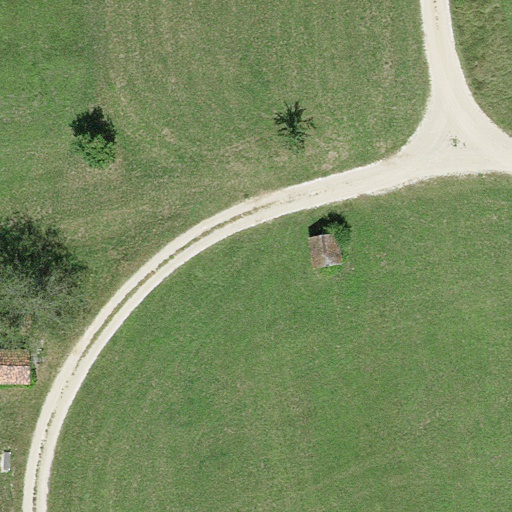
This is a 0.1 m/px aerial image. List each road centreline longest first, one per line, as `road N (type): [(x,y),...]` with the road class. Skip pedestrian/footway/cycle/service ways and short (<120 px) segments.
road 1 (track): [(27,511),(36,439),(69,370),(123,299),(182,253),(262,209),(389,179),(450,153)]
road 2 (track): [(450,153),(429,0)]
